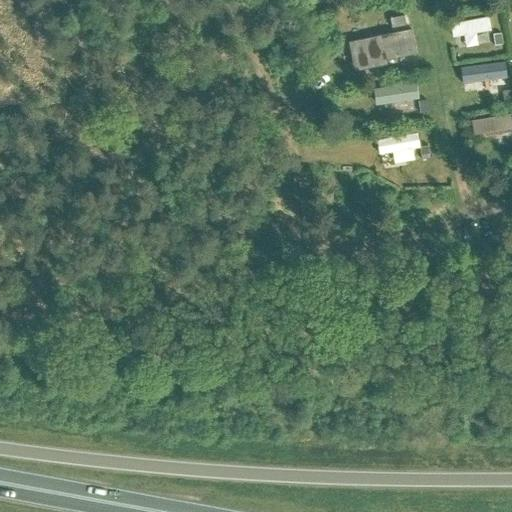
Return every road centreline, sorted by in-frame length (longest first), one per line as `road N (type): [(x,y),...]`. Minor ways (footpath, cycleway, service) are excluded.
road 1 (track): [(0,328),(120,313),(297,259),(260,92),(221,0)]
road 2 (trunk): [(511,479),(199,470),(0,448)]
road 3 (track): [(297,259),(511,204)]
road 4 (trunk): [(0,482),(159,511)]
